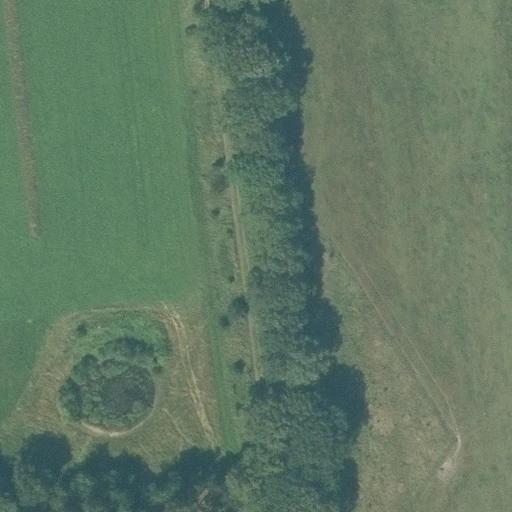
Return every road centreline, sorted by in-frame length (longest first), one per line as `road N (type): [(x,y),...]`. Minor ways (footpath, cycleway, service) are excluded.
road 1 (track): [(208,0),(269,454)]
road 2 (track): [(269,454),(0,462)]
